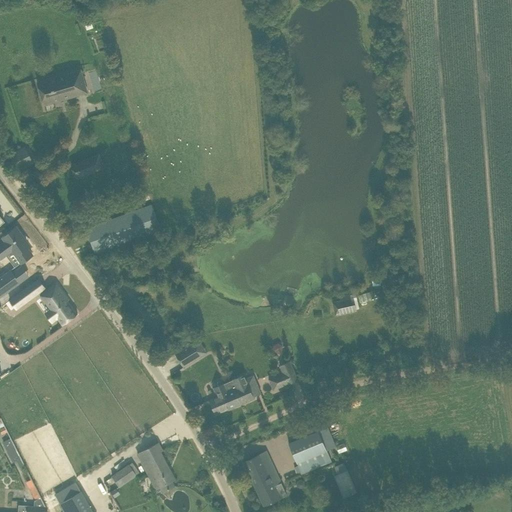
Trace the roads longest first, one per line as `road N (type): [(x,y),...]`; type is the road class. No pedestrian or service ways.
road 1 (unclassified): [(235,511),(210,456),(0,170)]
road 2 (unknown): [(511,356),(374,380),(199,441)]
